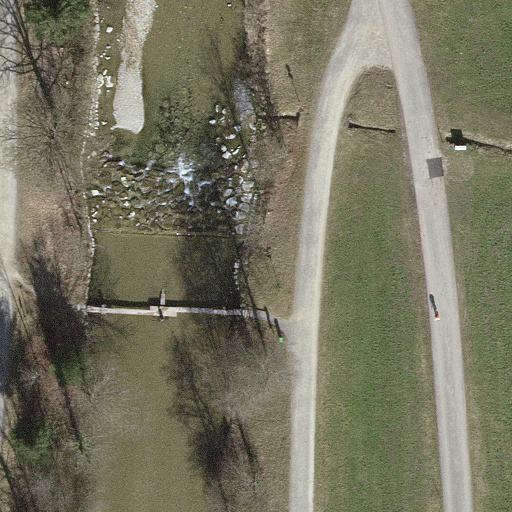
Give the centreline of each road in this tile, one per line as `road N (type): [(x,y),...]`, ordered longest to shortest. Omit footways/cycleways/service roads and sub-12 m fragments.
road 1 (track): [(394,3),(421,111),(442,268),(461,511)]
road 2 (track): [(394,3),(341,80),(319,168),(307,319)]
road 3 (track): [(5,274),(2,0)]
road 4 (track): [(307,319),(303,511)]
